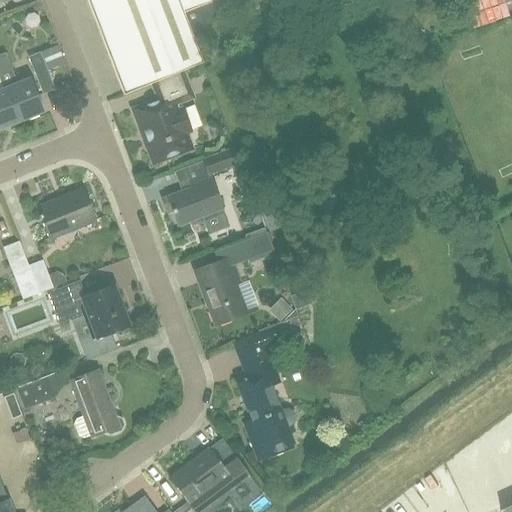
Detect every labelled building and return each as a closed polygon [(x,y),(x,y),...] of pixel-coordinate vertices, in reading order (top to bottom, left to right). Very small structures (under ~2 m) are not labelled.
[(85,0),(121,94),(155,81),(180,72),(196,66),(201,64),(200,62),(196,51),(215,43),(207,24),(267,0),(85,0)] [(419,37),(413,15),(399,19),(406,41),(419,37)] [(40,52),(28,58),(42,95),(54,90),(40,52)] [(5,54),(0,55),(0,81),(16,123),(42,113),(29,80),(17,85),(5,54)] [(180,72),(155,81),(161,98),(132,109),(153,164),(190,150),(185,136),(192,133),(182,106),(175,110),(173,105),(190,98),(180,72)] [(0,129),(16,123),(0,81),(0,129)] [(200,159),(201,162),(206,175),(207,175),(208,176),(239,164),(233,147),(200,159)] [(166,199),(162,201),(166,213),(171,211),(177,226),(201,217),(220,209),(222,209),(210,178),(209,179),(189,186),(190,188),(181,192),(167,197),(165,197),(166,199)] [(295,223),(281,187),(255,197),(268,233),(295,223)] [(83,190),(39,208),(52,239),(96,221),(83,190)] [(265,233),(240,242),(247,261),(273,250),(266,232),(265,233)] [(228,258),(217,262),(194,271),(215,325),(244,313),(233,285),(238,283),(232,266),(228,258)] [(41,260),(27,266),(38,293),(45,291),(52,288),(47,275),(41,260)] [(38,293),(27,266),(11,272),(22,300),(38,293)] [(64,309),(84,302),(88,313),(97,337),(109,333),(128,326),(113,285),(85,296),(79,280),(56,289),(55,287),(52,288),(45,291),(57,324),(68,320),(64,309)] [(258,334),(233,344),(245,373),(234,378),(251,421),(244,423),(259,460),(293,446),(285,426),(289,424),(292,422),(294,418),(293,414),(291,411),(287,409),(283,410),(279,411),(270,387),(280,383),(267,348),(283,341),(277,326),(258,334)] [(97,337),(79,344),(86,361),(115,350),(109,333),(97,337)] [(82,438),(90,435),(91,437),(104,432),(110,435),(120,431),(123,425),(121,419),(115,416),(98,371),(70,381),(71,384),(83,416),(75,419),(73,424),(77,436),(82,438)] [(55,398),(46,376),(14,388),(23,410),(55,398)] [(169,478),(186,502),(172,511),(214,511),(231,499),(240,510),(261,494),(252,483),(235,459),(222,468),(208,449),(169,478)] [(61,474),(54,456),(41,461),(48,479),(61,474)] [(155,511),(145,497),(124,511),(155,511)] [(12,511),(7,499),(0,502),(0,511),(12,511)]
